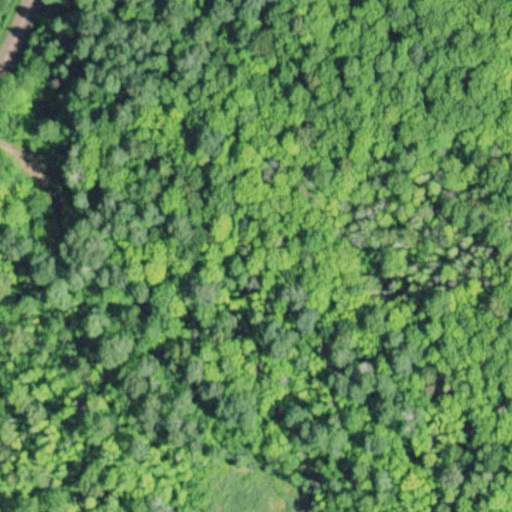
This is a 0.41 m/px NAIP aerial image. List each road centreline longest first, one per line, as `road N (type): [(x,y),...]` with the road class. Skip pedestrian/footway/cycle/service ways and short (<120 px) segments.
road 1 (residential): [(232,464),(220,414),(84,252),(62,0)]
road 2 (residential): [(308,511),(269,470),(232,464),(151,511)]
